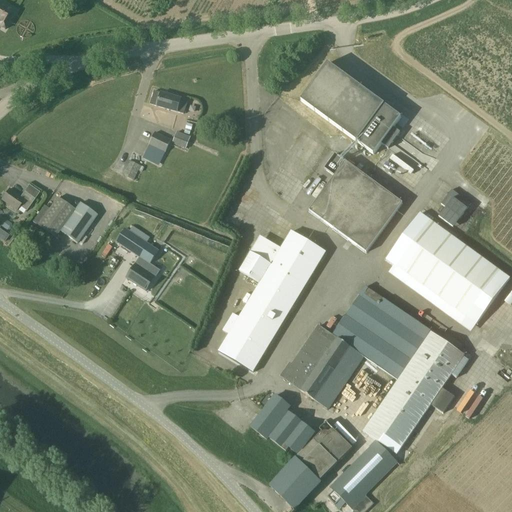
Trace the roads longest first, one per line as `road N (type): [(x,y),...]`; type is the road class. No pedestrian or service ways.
road 1 (unclassified): [(0,110),(70,67),(129,51),(377,22),(434,0)]
road 2 (unclassified): [(255,511),(163,421),(0,301)]
road 3 (unknown): [(248,37),(264,189),(367,269)]
